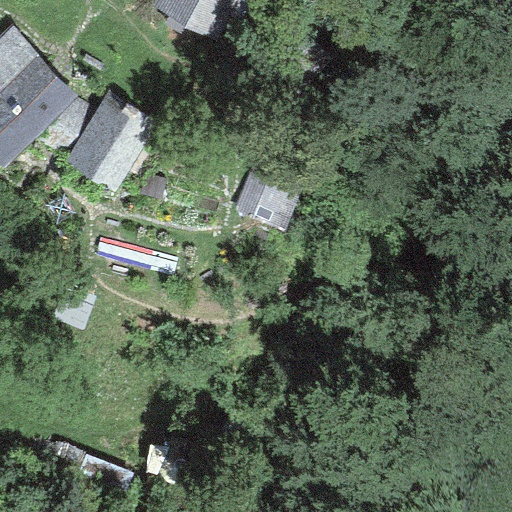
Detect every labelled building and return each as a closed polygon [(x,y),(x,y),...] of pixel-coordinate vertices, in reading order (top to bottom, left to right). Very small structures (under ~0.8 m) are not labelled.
[(226,0),(154,0),(150,8),(207,38),(226,0)] [(76,96),(9,26),(0,34),(0,164),(2,167),(76,96)] [(158,122),(108,90),(62,162),(112,194),(158,122)] [(304,184),(253,163),(232,211),(284,233),(304,184)] [(225,429),(233,391),(197,384),(189,422),(225,429)] [(164,490),(171,492),(180,491),(187,488),(193,483),(197,476),(199,467),(198,459),(194,452),(188,446),(180,443),(172,442),(164,444),(157,449),(152,455),(149,463),(149,471),(152,478),(157,485),(164,490)]
